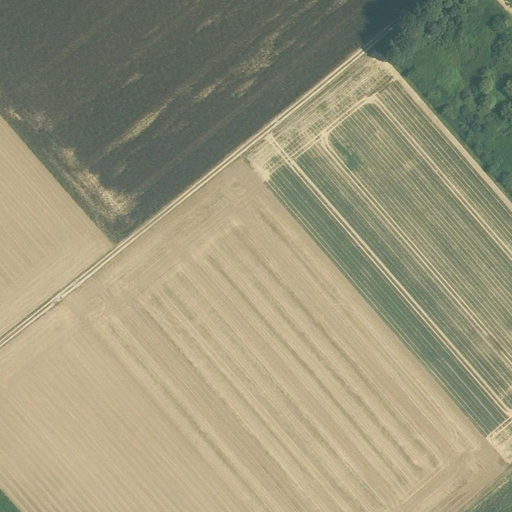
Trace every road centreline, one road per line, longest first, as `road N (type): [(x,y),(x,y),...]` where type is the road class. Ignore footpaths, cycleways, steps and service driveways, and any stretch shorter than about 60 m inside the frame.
road 1 (track): [(0,358),(444,0)]
road 2 (track): [(511,202),(380,51)]
